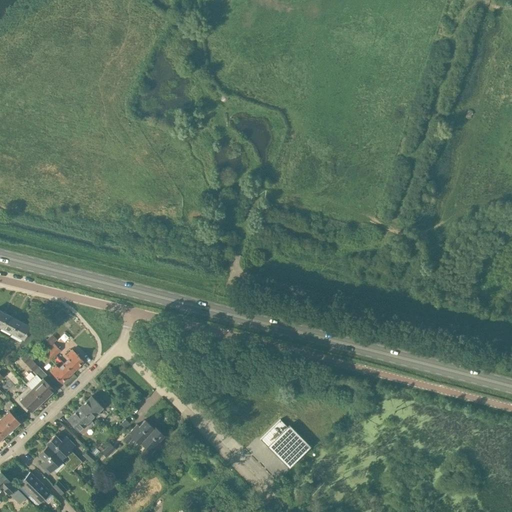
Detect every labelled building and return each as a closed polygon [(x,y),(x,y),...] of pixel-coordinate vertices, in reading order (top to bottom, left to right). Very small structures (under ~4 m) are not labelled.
[(7,314),(1,327),(12,333),(18,320),(7,314)] [(18,320),(12,333),(22,339),(20,343),(25,346),(35,335),(27,332),(30,326),(18,320)] [(64,332),(55,343),(62,348),(71,338),(64,332)] [(54,343),(49,348),(56,355),(61,350),(54,343)] [(49,348),(44,353),(51,360),(56,355),(49,348)] [(72,372),(84,361),(72,349),(65,356),(68,358),(63,363),(72,372)] [(26,353),(21,358),(26,363),(33,371),(38,366),(26,353)] [(63,363),(58,367),(56,365),(50,371),(61,383),(72,372),(63,363)] [(34,376),(25,383),(28,386),(31,389),(43,401),(54,390),(43,379),(42,378),(39,381),(34,376)] [(31,389),(28,386),(15,399),(26,412),(29,409),(32,412),(43,401),(31,389)] [(97,417),(100,413),(99,411),(103,407),(91,396),(79,407),(91,419),(95,415),(97,417)] [(84,429),(88,425),(86,423),(91,419),(79,407),(67,419),(79,431),(82,427),(84,429)] [(12,429),(20,422),(9,411),(1,418),(12,429)] [(0,432),(4,437),(12,429),(1,418),(0,418),(0,432)] [(125,419),(120,424),(125,429),(130,424),(125,419)] [(280,419),(260,439),(276,455),(289,468),(310,446),(311,446),(289,424),(289,425),(287,426),(280,419)] [(153,428),(144,420),(139,426),(137,424),(128,433),(122,439),(127,444),(133,438),(140,443),(153,428)] [(153,428),(140,442),(146,448),(141,454),(146,458),(152,452),(160,443),(158,441),(164,435),(154,427),(153,428)] [(55,434),(46,443),(61,458),(66,454),(70,459),(65,463),(72,470),(81,461),(70,450),(75,445),(66,436),(61,441),(55,434)] [(63,460),(61,458),(46,443),(46,444),(47,445),(38,454),(44,460),(39,465),(48,474),(63,460)] [(107,457),(116,449),(110,443),(102,452),(107,457)] [(87,449),(82,455),(91,462),(96,457),(87,449)] [(136,464),(128,473),(133,478),(142,470),(136,464)] [(9,495),(16,488),(0,471),(0,490),(2,488),(9,495)] [(37,506),(51,492),(30,472),(18,483),(19,484),(17,486),(37,506)] [(58,481),(52,486),(61,495),(66,489),(58,481)] [(17,489),(16,490),(22,502),(26,498),(17,489)]
